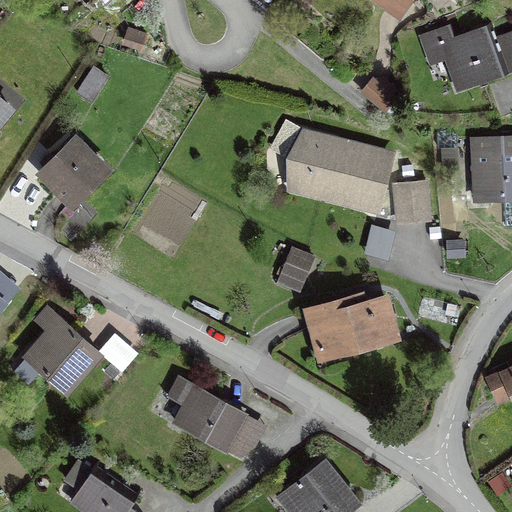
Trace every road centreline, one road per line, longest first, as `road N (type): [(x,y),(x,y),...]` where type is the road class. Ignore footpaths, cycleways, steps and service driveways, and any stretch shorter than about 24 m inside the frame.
road 1 (residential): [(445,473),(0,233)]
road 2 (residential): [(511,294),(497,306),(448,402),(445,473)]
road 3 (residential): [(171,0),(179,40),(204,58),(224,54),(238,37),(238,16),(225,0)]
